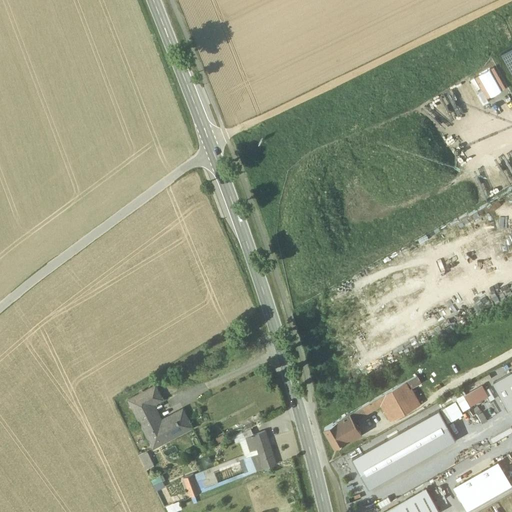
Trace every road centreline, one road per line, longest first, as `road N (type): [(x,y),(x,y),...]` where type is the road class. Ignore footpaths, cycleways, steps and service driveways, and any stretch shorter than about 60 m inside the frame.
road 1 (secondary): [(324,511),(273,323),(212,145)]
road 2 (track): [(505,0),(212,145)]
road 3 (unclassified): [(212,145),(0,308)]
road 4 (secondary): [(212,145),(154,0)]
